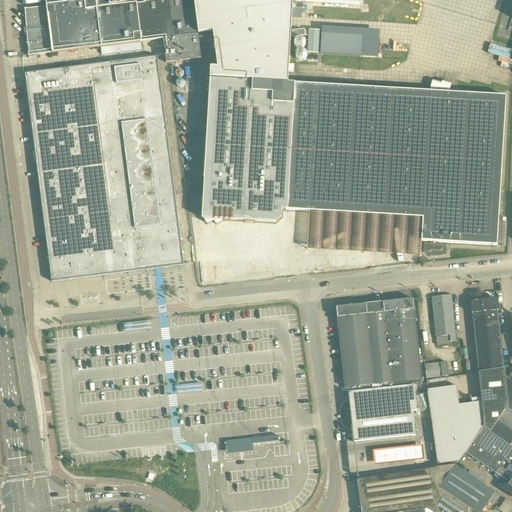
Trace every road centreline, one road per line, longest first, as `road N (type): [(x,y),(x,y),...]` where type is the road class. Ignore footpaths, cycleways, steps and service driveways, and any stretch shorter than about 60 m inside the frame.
road 1 (secondary): [(43,495),(0,192)]
road 2 (unclassified): [(29,322),(0,82)]
road 3 (residential): [(323,511),(332,468),(309,285)]
road 4 (residential): [(511,263),(309,285)]
road 5 (unknown): [(469,0),(466,36),(447,56),(347,79)]
road 6 (unclassified): [(190,306),(205,296),(309,285)]
